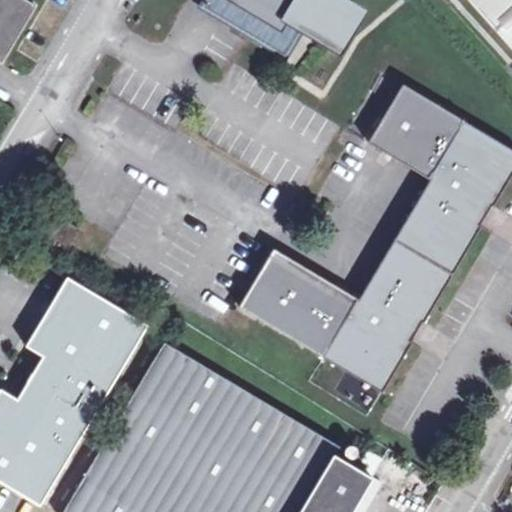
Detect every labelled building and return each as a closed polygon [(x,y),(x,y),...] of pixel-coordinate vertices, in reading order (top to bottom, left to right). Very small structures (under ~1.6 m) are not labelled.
[(0,0),(0,62),(4,65),(38,7),(25,0),(0,0)] [(209,0),(206,7),(225,18),(289,57),(305,30),(336,49),(359,11),(341,0),(209,0)] [(511,0),(468,0),(511,48),(511,0)] [(472,194),(491,206),(511,171),(511,149),(463,120),(402,84),(368,143),(379,149),(429,178),(359,297),(356,295),(309,268),(271,246),(236,308),(318,356),(382,392),(409,344),(390,333),(403,310),(423,322),(479,227),(459,216),(472,194)] [(459,216),(479,227),(491,206),(472,194),(459,216)] [(81,229),(63,218),(44,248),(63,259),(81,229)] [(0,478),(42,504),(152,325),(72,276),(30,344),(47,355),(32,380),(21,397),(4,386),(0,393),(0,478)] [(390,333),(409,344),(423,322),(403,310),(390,333)] [(353,511),(373,478),(384,461),(363,449),(353,466),(333,454),(337,448),(166,347),(65,511),(353,511)] [(345,449),(345,453),(347,456),(350,458),(353,457),(356,455),(358,452),(357,448),(354,446),(351,445),(347,446),(345,449)] [(373,478),(353,511),(362,511),(380,482),(373,478)]
